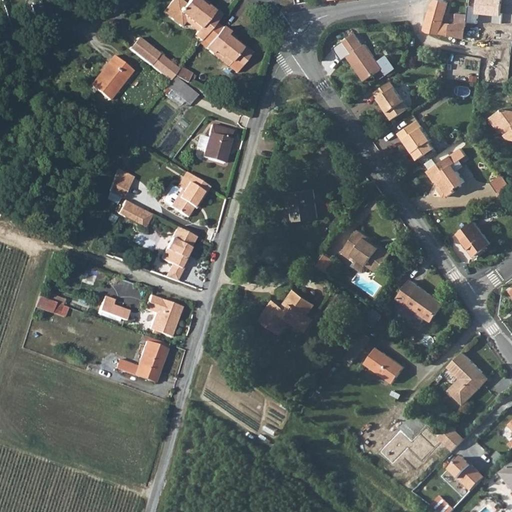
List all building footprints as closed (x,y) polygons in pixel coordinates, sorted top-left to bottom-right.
[(215,23),(222,15),(215,9),(213,11),(206,6),(205,7),(199,2),(196,0),(188,0),(185,4),(179,0),(172,0),(163,12),(181,26),(187,18),(199,28),(194,35),(201,40),(202,40),(215,23)] [(213,11),(215,9),(202,0),(201,0),(199,2),(205,7),(206,6),(213,11)] [(448,2),(441,0),(435,0),(432,4),(427,21),(425,30),(428,31),(440,33),(449,35),(464,37),(467,22),(451,24),(442,22),(448,2)] [(511,0),(495,0),(490,19),(507,23),(511,0)] [(40,3),(31,6),(35,17),(44,14),(40,3)] [(44,14),(35,17),(37,22),(46,17),(44,14)] [(503,34),(507,23),(490,19),(489,23),(488,31),(495,33),(503,35),(503,34)] [(488,31),(489,23),(467,22),(464,37),(486,41),(485,46),(506,48),(507,41),(507,35),(503,34),(503,35),(495,33),(488,31)] [(215,23),(202,40),(208,45),(221,27),(215,23)] [(228,33),(221,27),(208,45),(205,48),(236,73),(249,56),(243,52),(246,48),(234,39),(232,41),(226,36),(228,33)] [(234,39),(235,38),(228,33),(226,36),(232,41),(234,39)] [(348,56),(365,81),(383,68),(374,55),(366,44),(364,45),(355,33),(342,42),(350,54),(348,56)] [(165,77),(173,66),(135,37),(127,47),(165,77)] [(386,71),(396,68),(391,55),(382,59),(386,71)] [(132,70),(113,56),(108,63),(110,65),(92,87),(109,100),(132,70)] [(110,65),(108,63),(97,76),(90,85),(92,87),(110,65)] [(173,66),(165,77),(170,80),(178,70),(173,66)] [(191,74),(180,68),(175,76),(186,83),(191,74)] [(186,83),(190,84),(195,76),(191,74),(186,83)] [(197,95),(174,76),(166,86),(189,104),(197,95)] [(392,120),(410,108),(391,81),(375,92),(386,109),(384,110),(392,120)] [(511,139),(511,110),(503,108),(491,117),(498,127),(501,128),(508,138),(511,139)] [(431,141),(432,140),(418,120),(399,133),(408,147),(410,146),(419,159),(435,147),(431,141)] [(224,163),(233,131),(211,125),(208,137),(204,150),(202,157),(224,163)] [(200,135),(197,148),(204,150),(208,137),(200,135)] [(408,147),(417,160),(419,159),(410,146),(408,147)] [(453,165),(455,163),(450,155),(428,171),(436,182),(437,182),(440,181),(442,184),(440,186),(439,189),(444,197),(447,197),(463,186),(461,184),(466,182),(458,170),(457,171),(453,165)] [(114,176),(130,184),(133,178),(116,169),(114,176)] [(192,176),(186,172),(176,187),(180,189),(182,191),(192,176)] [(511,191),(511,188),(503,174),(491,182),(498,193),(511,191)] [(122,199),(130,184),(114,176),(109,192),(122,199)] [(199,202),(209,187),(192,176),(182,191),(180,189),(176,187),(173,187),(166,199),(166,202),(171,205),(169,206),(186,217),(193,207),(197,201),(199,202)] [(319,218),(315,189),(289,192),(293,221),(319,218)] [(499,203),(511,201),(511,191),(498,193),(499,203)] [(117,213),(144,227),(151,214),(124,200),(117,213)] [(476,256),(492,244),(475,221),(459,233),(476,256)] [(187,260),(184,258),(195,237),(177,227),(160,259),(182,270),(187,260)] [(371,241),(372,239),(358,230),(343,251),(358,262),(365,267),(368,264),(370,266),(378,272),(390,255),(371,241)] [(326,253),(317,266),(327,272),(329,269),(336,260),(326,253)] [(358,262),(355,266),(364,272),(366,271),(370,266),(368,264),(365,267),(358,262)] [(428,326),(444,304),(411,280),(399,298),(409,305),(415,310),(412,314),(428,326)] [(316,304),(295,289),(285,303),(288,304),(286,307),(283,305),(274,299),(260,319),(278,332),(288,319),(290,320),(305,331),(314,319),(308,314),(316,304)] [(381,297),(376,294),(370,302),(375,306),(381,297)] [(155,313),(149,329),(170,337),(173,328),(170,327),(174,317),(177,318),(181,307),(150,295),(145,309),(155,313)] [(51,312),(63,317),(67,307),(38,296),(35,307),(51,312)] [(104,296),(99,310),(125,320),(128,310),(112,304),(114,300),(104,296)] [(278,332),(280,334),(290,320),(288,319),(278,332)] [(358,357),(372,337),(363,331),(349,351),(358,357)] [(154,383),(166,349),(167,344),(143,335),(142,338),(147,339),(137,366),(119,359),(116,369),(154,383)] [(377,347),(371,355),(378,361),(384,352),(377,347)] [(405,367),(384,352),(378,361),(371,355),(365,363),(393,383),(405,367)] [(463,352),(448,367),(460,378),(448,390),(463,405),(483,384),(477,378),(483,372),(463,352)] [(477,378),(483,384),(489,378),(483,372),(477,378)] [(450,425),(444,431),(458,445),(464,439),(450,425)] [(444,431),(438,438),(452,452),(458,445),(444,431)] [(471,492),(485,478),(472,466),(472,467),(463,458),(450,471),(471,492)] [(511,466),(502,474),(511,485),(511,466)] [(449,505),(440,496),(436,500),(443,506),(445,509),(449,505)]
